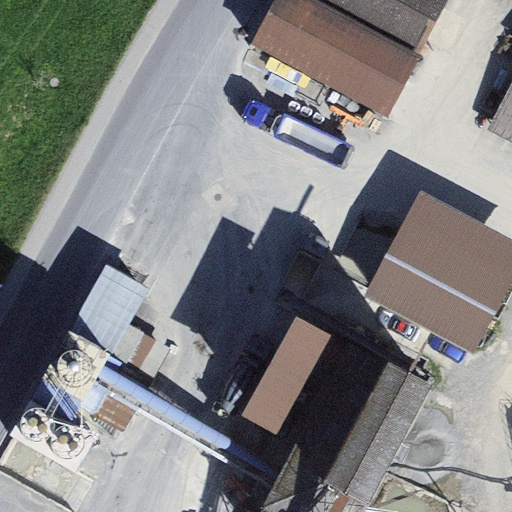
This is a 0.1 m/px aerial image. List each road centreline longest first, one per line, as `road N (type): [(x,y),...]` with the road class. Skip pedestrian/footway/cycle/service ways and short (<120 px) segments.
road 1 (unknown): [(143,511),(252,196),(305,161),(355,159),(511,221)]
road 2 (unclassified): [(216,0),(0,385)]
